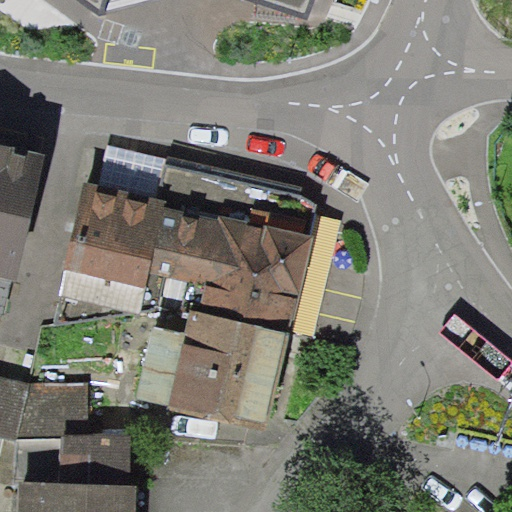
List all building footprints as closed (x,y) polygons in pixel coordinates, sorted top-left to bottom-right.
[(87,0),(104,12),(142,0),(256,0),(304,17),(310,0),(87,0)] [(0,266),(68,282),(73,259),(91,182),(94,169),(0,147),(0,266)] [(324,233),(91,182),(73,259),(203,289),(201,310),(299,330),(324,233)] [(281,424),(299,330),(201,310),(182,404),(281,424)] [(33,384),(0,376),(0,480),(11,483),(21,438),(33,384)] [(87,383),(33,384),(21,438),(59,434),(88,432),(87,383)] [(126,428),(88,432),(59,434),(58,484),(131,487),(126,428)] [(58,484),(22,483),(20,511),(136,511),(137,488),(131,487),(58,484)]
